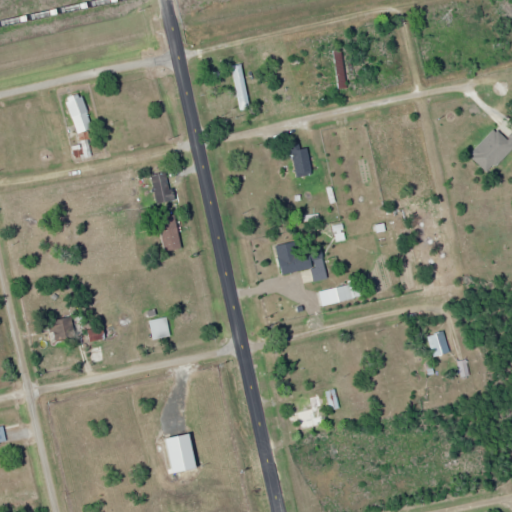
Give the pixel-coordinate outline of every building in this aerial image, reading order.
[(342,87),(343,57),(333,57),(332,87),(342,87)] [(250,104),(240,64),(227,66),(236,107),(250,104)] [(94,128),(84,95),(69,100),(82,145),(75,147),(78,159),(92,155),(85,131),(94,128)] [(287,145),(289,174),(306,173),(305,145),(287,145)] [(176,200),(170,171),(152,175),(158,204),(176,200)] [(183,249),(179,217),(161,219),(166,251),(183,249)] [(272,258),(276,275),(306,269),(309,282),(323,279),(319,258),(311,260),(309,250),(272,258)] [(360,281),(331,288),(334,302),(363,295),(360,281)] [(151,319),(154,340),(172,336),(168,316),(151,319)] [(57,341),(78,337),(74,317),(53,321),(57,341)] [(430,357),(448,352),(442,331),(424,336),(430,357)] [(336,408),(332,390),(324,391),(328,410),(336,408)] [(299,428),(321,425),(320,416),(318,416),(316,396),(307,397),(308,408),(287,411),(289,424),(299,423),(299,428)]
